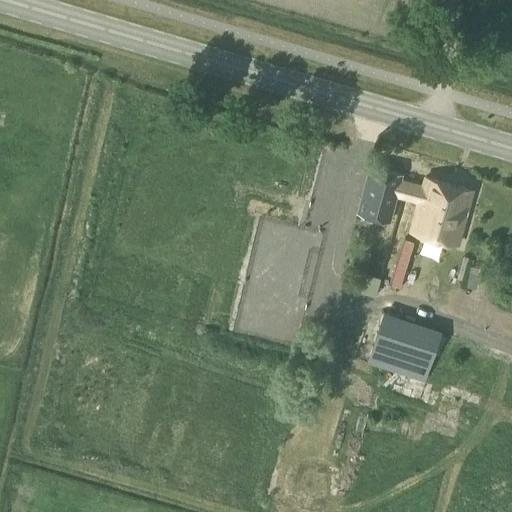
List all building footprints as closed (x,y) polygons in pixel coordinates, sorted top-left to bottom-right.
[(356,212),(388,222),(400,175),(368,167),(356,212)] [(409,229),(456,242),(471,191),(424,178),(409,229)] [(388,224),(359,218),(345,282),(375,288),(388,224)] [(480,253),(481,281),(501,280),(500,252),(480,253)] [(481,322),(491,297),(470,289),(460,314),(481,322)] [(475,333),(387,307),(374,356),(450,380),(455,358),(435,352),(439,339),(468,351),(475,333)]
